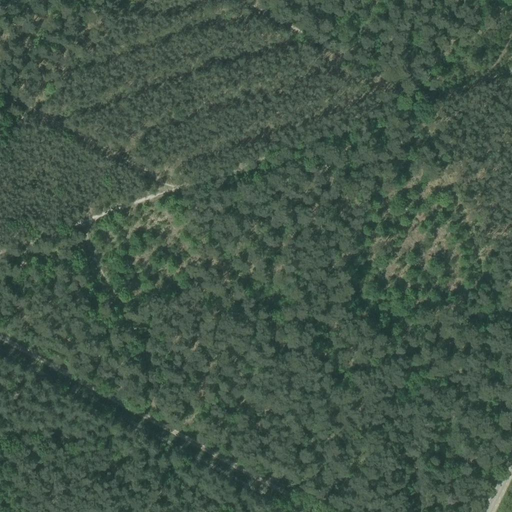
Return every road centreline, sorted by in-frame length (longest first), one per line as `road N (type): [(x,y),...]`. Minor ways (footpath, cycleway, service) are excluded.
road 1 (track): [(0,251),(168,189),(0,99)]
road 2 (track): [(0,338),(318,511)]
